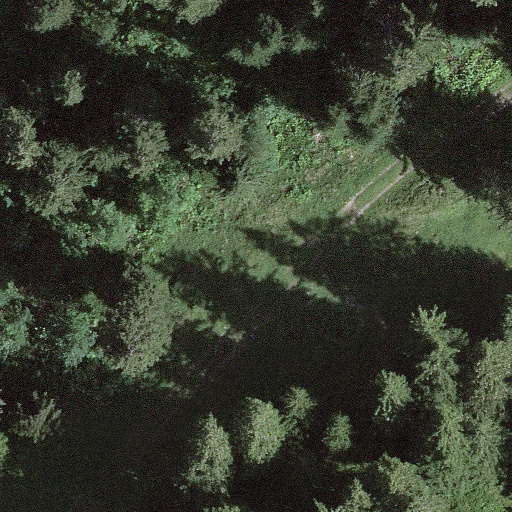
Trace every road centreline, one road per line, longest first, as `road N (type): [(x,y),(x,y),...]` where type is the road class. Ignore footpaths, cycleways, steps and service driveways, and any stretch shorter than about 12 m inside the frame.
road 1 (track): [(77,511),(284,283)]
road 2 (track): [(511,91),(417,152),(350,209),(284,283)]
